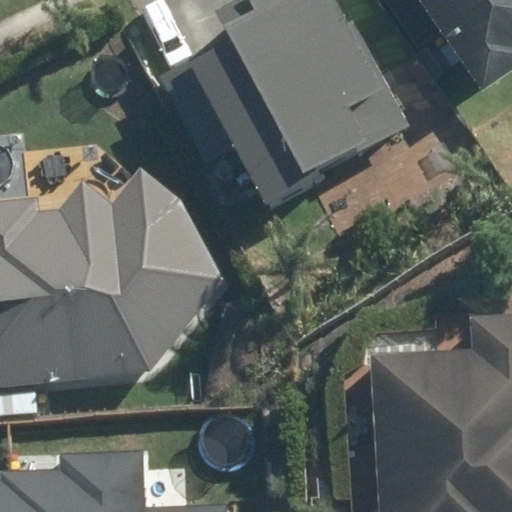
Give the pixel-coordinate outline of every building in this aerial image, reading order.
[(180,62),(185,72),(268,218),(413,136),(336,0),(262,0),(247,9),(253,21),(180,62)] [(511,0),(424,0),(486,85),(511,65),(511,0)] [(29,202),(0,204),(0,393),(155,381),(243,273),(138,174),(136,147),(25,155),(29,202)] [(472,349),(371,355),(379,511),(511,511),(511,317),(470,320),(472,349)] [(66,477),(0,479),(0,511),(227,511),(228,511),(208,511),(147,511),(146,452),(65,454),(66,477)]
